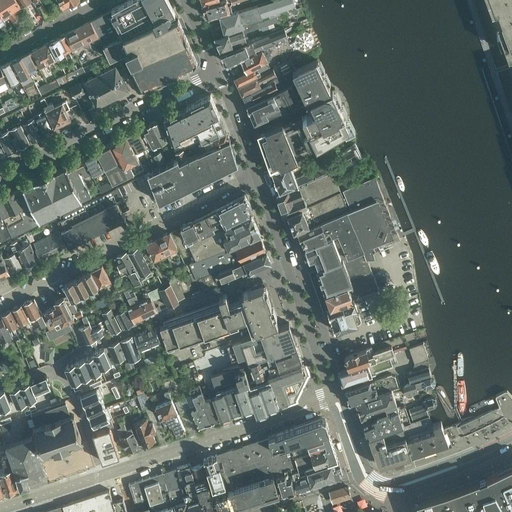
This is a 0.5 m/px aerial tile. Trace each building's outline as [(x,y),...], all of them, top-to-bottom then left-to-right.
[(20,6),(16,0),(0,0),(0,14),(4,21),(10,17),(16,27),(23,23),(15,9),(20,6)] [(18,0),(26,11),(29,9),(26,3),(31,0),(18,0)] [(32,0),(33,1),(32,1),(44,19),(50,16),(39,0),(32,0)] [(51,3),(56,12),(62,9),(56,0),(51,3)] [(91,20),(101,39),(104,44),(105,45),(118,39),(118,37),(120,36),(121,38),(154,22),(157,27),(178,17),(178,16),(175,18),(168,4),(170,3),(169,0),(128,0),(111,9),(105,13),(91,20)] [(229,0),(213,0),(203,3),(207,15),(209,16),(232,10),(231,3),(229,0)] [(243,9),(220,16),(224,33),(272,16),(295,9),(293,3),(294,3),(293,0),(269,0),(268,1),(243,9)] [(253,0),(241,4),(242,8),(268,1),(268,0),(253,0)] [(511,0),(492,0),(495,6),(491,7),(491,8),(495,6),(499,17),(495,18),(508,53),(511,52),(511,0)] [(26,14),(32,24),(36,21),(31,12),(26,14)] [(224,33),(215,36),(220,49),(233,45),(232,44),(246,39),(244,32),(274,22),(272,16),(224,33)] [(104,44),(104,45),(108,55),(110,60),(123,53),(121,46),(123,45),(126,52),(143,86),(194,64),(196,59),(178,17),(157,27),(154,22),(121,38),(120,36),(118,37),(118,39),(105,45),(104,44)] [(78,27),(65,33),(66,34),(73,48),(76,53),(74,48),(85,42),(98,35),(100,39),(101,39),(91,20),(78,27)] [(6,25),(1,28),(7,38),(13,35),(6,25)] [(252,40),(221,52),(225,62),(228,64),(230,63),(254,50),(256,52),(286,37),(288,36),(284,28),(269,33),(252,40)] [(256,52),(241,59),(247,72),(267,61),(272,59),(272,58),(284,52),(287,58),(296,54),(294,50),(297,48),(304,50),(311,47),(313,41),(310,34),(303,31),(297,34),(294,41),(289,44),(286,37),(256,52)] [(69,50),(73,48),(66,34),(65,34),(64,34),(61,35),(61,37),(58,38),(61,43),(59,44),(61,48),(62,48),(64,51),(69,60),(72,58),(69,50)] [(65,61),(69,60),(64,51),(62,48),(61,48),(59,44),(61,43),(58,38),(54,40),(53,39),(50,41),(50,42),(49,43),(57,57),(61,54),(65,61)] [(49,42),(40,46),(52,69),(56,67),(54,63),(59,61),(49,42)] [(52,69),(40,46),(31,51),(41,70),(46,67),(48,71),(52,69)] [(11,61),(23,82),(32,100),(46,92),(44,88),(39,90),(31,76),(35,74),(32,69),(38,66),(31,51),(11,61)] [(247,72),(234,78),(238,85),(269,70),(282,63),(280,58),(269,64),(267,61),(247,72)] [(269,70),(238,85),(242,95),(263,84),(262,82),(276,75),(277,78),(290,72),(294,70),(296,69),(291,59),(269,70)] [(333,89),(331,90),(317,59),(296,69),(294,70),(308,101),(307,101),(313,114),(309,116),(308,114),(303,116),(302,115),(302,116),(316,148),(349,128),(344,117),(346,116),(333,89)] [(11,61),(1,66),(9,83),(15,80),(18,85),(23,82),(11,61)] [(75,97),(89,90),(91,94),(88,95),(90,97),(92,96),(97,106),(129,90),(116,64),(70,87),(75,97)] [(1,66),(0,66),(0,85),(5,83),(9,92),(13,90),(9,83),(1,66)] [(294,70),(290,72),(295,82),(247,105),(250,112),(252,112),(253,114),(251,115),(255,123),(281,110),(282,111),(305,101),(306,101),(306,102),(307,101),(308,101),(294,70)] [(295,82),(290,72),(277,78),(273,80),(274,81),(242,96),(247,105),(295,82)] [(175,151),(176,151),(218,132),(218,134),(226,131),(225,130),(224,131),(219,116),(220,116),(219,115),(220,115),(210,93),(164,116),(172,140),(175,151)] [(41,99),(46,109),(54,126),(68,119),(69,116),(66,110),(70,108),(66,100),(62,102),(54,106),(52,102),(48,104),(46,101),(50,99),(48,95),(41,99)] [(18,106),(13,98),(5,101),(10,110),(18,106)] [(32,116),(33,118),(43,136),(55,129),(54,126),(46,109),(32,116)] [(32,141),(43,136),(33,118),(26,121),(21,112),(16,114),(21,124),(23,123),(32,141)] [(316,148),(302,116),(274,128),(274,127),(261,132),(268,149),(271,148),(278,164),(271,167),(272,170),(289,163),(298,159),(316,148)] [(141,129),(142,131),(158,162),(165,158),(161,150),(159,151),(158,149),(155,151),(154,150),(155,149),(153,145),(166,139),(157,121),(156,122),(156,121),(154,121),(150,123),(149,125),(148,125),(148,126),(141,129)] [(21,124),(8,130),(18,148),(30,142),(21,124)] [(136,129),(126,135),(135,153),(142,149),(146,156),(148,155),(150,159),(142,163),(145,169),(158,162),(142,131),(139,132),(139,130),(136,129)] [(0,130),(0,139),(7,153),(18,148),(8,130),(1,133),(0,130)] [(226,131),(218,134),(218,132),(176,151),(175,151),(178,158),(179,160),(197,152),(197,153),(229,138),(226,131)] [(126,135),(111,142),(122,166),(127,175),(128,177),(134,174),(130,165),(134,163),(133,161),(138,158),(135,153),(126,135)] [(178,158),(148,173),(159,202),(159,201),(159,199),(170,193),(174,194),(175,191),(186,185),(187,188),(238,163),(230,138),(229,138),(197,153),(197,152),(179,160),(178,158)] [(96,151),(104,169),(105,171),(112,183),(112,185),(128,177),(127,175),(118,158),(111,142),(101,147),(101,148),(99,149),(98,148),(95,150),(96,151)] [(355,156),(352,149),(347,152),(347,153),(336,159),(339,165),(355,156)] [(84,157),(91,173),(92,175),(104,169),(96,151),(91,154),(89,153),(85,155),(85,157),(84,157)] [(77,159),(74,160),(81,174),(83,174),(84,176),(91,173),(84,157),(83,156),(77,159)] [(66,165),(66,166),(82,199),(83,200),(91,196),(85,183),(80,175),(81,174),(74,160),(72,161),(72,162),(66,165)] [(279,192),(331,169),(336,167),(334,162),(330,164),(330,163),(295,178),(290,163),(271,171),(274,178),(274,179),(276,184),(277,185),(279,192)] [(82,199),(66,166),(65,167),(56,172),(56,171),(55,172),(54,170),(52,171),(52,172),(48,174),(48,173),(46,174),(46,175),(42,177),(42,176),(40,177),(40,178),(36,180),(36,179),(34,180),(35,182),(33,183),(25,187),(23,188),(41,223),(72,207),(71,204),(82,199)] [(288,214),(341,190),(331,169),(279,192),(280,193),(278,193),(278,194),(277,194),(277,195),(277,196),(283,215),(288,213),(288,214)] [(343,190),(351,209),(295,233),(309,271),(309,272),(310,272),(311,276),(311,277),(314,285),(314,286),(315,286),(316,290),(316,291),(317,291),(318,296),(319,298),(321,299),(324,305),(323,308),(323,309),(322,309),(323,310),(354,299),(379,289),(367,257),(375,256),(373,250),(400,239),(397,231),(394,225),(395,225),(392,218),(391,218),(389,212),(386,204),(384,198),(380,189),(378,184),(375,176),(343,190)] [(99,187),(100,189),(101,191),(112,186),(110,181),(99,187)] [(22,186),(0,196),(0,211),(12,237),(41,223),(23,188),(22,186)] [(58,221),(70,246),(125,218),(116,200),(123,197),(118,187),(63,215),(65,218),(58,221)] [(341,190),(288,214),(289,217),(294,230),(347,208),(346,205),(341,190)] [(180,225),(188,242),(219,228),(251,214),(252,213),(251,211),(249,212),(245,205),(250,202),(245,193),(201,215),(180,225)] [(0,233),(0,239),(1,242),(12,237),(0,213),(0,232),(0,233)] [(188,242),(197,261),(226,250),(227,252),(261,236),(260,236),(259,234),(261,234),(260,233),(261,233),(260,232),(252,215),(251,214),(219,228),(188,242)] [(59,230),(46,236),(53,252),(66,245),(59,230)] [(26,234),(30,242),(34,240),(31,232),(26,234)] [(147,244),(154,259),(177,248),(170,233),(169,233),(168,233),(166,232),(163,234),(163,236),(153,241),(151,240),(148,241),(148,243),(147,243),(147,244)] [(53,252),(46,236),(33,242),(36,248),(35,249),(40,258),(53,252)] [(197,261),(203,276),(213,272),(217,270),(219,272),(260,254),(259,251),(265,248),(264,244),(261,236),(227,252),(226,250),(211,256),(197,261)] [(22,241),(24,245),(20,247),(17,240),(10,243),(14,250),(16,249),(24,265),(38,259),(30,242),(29,243),(27,239),(22,241)] [(152,273),(138,247),(127,253),(142,279),(152,273)] [(213,272),(203,276),(196,280),(200,289),(200,291),(218,284),(236,277),(268,263),(268,262),(269,259),(270,259),(266,251),(260,254),(219,272),(217,270),(213,272)] [(1,252),(0,252),(0,276),(10,272),(1,252)] [(15,252),(4,257),(10,272),(21,266),(15,252)] [(115,258),(121,269),(120,269),(119,271),(121,274),(123,275),(126,273),(127,273),(131,271),(137,283),(142,280),(127,252),(117,256),(117,257),(115,258)] [(91,270),(99,286),(110,280),(102,265),(97,267),(96,267),(93,268),(92,270),(91,270)] [(90,270),(81,275),(91,295),(101,291),(90,270)] [(153,277),(158,286),(162,284),(158,274),(153,277)] [(81,275),(73,279),(83,299),(91,295),(81,275)] [(169,281),(170,283),(178,300),(185,297),(175,278),(169,281)] [(64,284),(69,294),(74,304),(83,299),(73,279),(64,284)] [(170,283),(160,288),(163,295),(168,307),(179,302),(178,300),(170,283)] [(243,297),(237,299),(229,302),(226,293),(219,296),(221,301),(167,320),(163,321),(164,325),(160,327),(167,347),(187,340),(231,325),(229,322),(245,316),(252,335),(279,326),(279,325),(275,315),(273,316),(270,305),(271,305),(266,290),(265,291),(263,286),(263,285),(260,286),(259,283),(252,285),(253,289),(242,292),(243,297)] [(158,286),(148,291),(153,301),(156,299),(163,295),(160,288),(158,286)] [(153,301),(148,291),(147,289),(143,291),(146,299),(139,302),(134,291),(132,288),(124,291),(126,295),(128,298),(131,306),(128,308),(135,322),(158,311),(156,307),(153,301)] [(105,298),(107,302),(120,296),(118,292),(105,298)] [(69,294),(64,297),(74,316),(76,315),(77,317),(83,314),(80,309),(77,311),(74,304),(69,294)] [(45,319),(48,327),(51,332),(58,328),(57,326),(74,317),(74,316),(64,297),(55,301),(57,305),(45,310),(49,317),(45,319)] [(95,302),(98,309),(108,304),(104,297),(95,302)] [(45,329),(48,327),(45,319),(34,298),(30,301),(28,300),(25,302),(24,303),(23,304),(30,319),(38,315),(45,329)] [(327,309),(330,317),(353,310),(357,308),(355,302),(344,306),(343,303),(327,309)] [(23,321),(26,328),(32,325),(21,305),(18,306),(16,306),(14,307),(14,309),(12,309),(19,323),(23,321)] [(116,313),(123,328),(133,323),(126,308),(116,313)] [(5,313),(1,315),(8,329),(9,328),(15,339),(19,337),(14,328),(13,327),(18,324),(11,310),(10,310),(8,310),(6,311),(5,313)] [(353,310),(330,317),(331,322),(332,322),(335,330),(337,331),(341,329),(352,325),(352,326),(357,324),(357,323),(358,323),(357,323),(360,322),(361,319),(359,314),(356,313),(354,314),(353,310)] [(103,314),(112,333),(121,329),(114,314),(109,316),(107,312),(103,314)] [(0,314),(0,332),(3,331),(8,342),(15,339),(9,328),(8,329),(1,315),(1,314),(0,314)] [(101,328),(93,331),(86,316),(82,318),(85,325),(79,328),(85,343),(96,339),(96,338),(109,333),(105,321),(99,323),(101,328)] [(249,363),(297,346),(289,322),(226,344),(232,361),(247,356),(249,363)] [(134,335),(142,355),(148,352),(145,346),(160,340),(154,327),(134,335)] [(121,340),(127,356),(129,361),(140,357),(138,351),(132,336),(121,340)] [(125,357),(119,341),(109,345),(115,361),(125,357)] [(428,358),(423,343),(409,347),(414,363),(428,358)] [(297,346),(249,363),(255,379),(265,375),(263,373),(302,359),(297,346)] [(349,368),(361,364),(388,354),(394,353),(391,346),(374,352),(372,347),(346,355),(345,358),(349,368)] [(105,349),(95,354),(96,356),(102,370),(112,366),(105,349)] [(388,354),(361,364),(362,364),(349,368),(339,371),(343,384),(366,377),(366,376),(371,375),(370,370),(371,369),(391,363),(388,354)] [(96,356),(86,360),(92,374),(93,377),(103,372),(102,370),(96,356)] [(86,360),(76,365),(82,379),(83,381),(93,377),(92,374),(86,360)] [(188,363),(193,375),(198,373),(193,361),(188,363)] [(212,395),(220,418),(225,416),(226,417),(254,407),(256,413),(269,409),(268,407),(278,403),(279,406),(295,400),(294,397),(297,391),(297,390),(302,381),(305,375),(307,374),(303,362),(249,381),(248,379),(246,380),(241,366),(238,364),(222,369),(223,371),(211,376),(217,393),(212,395)] [(76,365),(65,369),(71,383),(72,385),(83,381),(82,379),(76,365)] [(429,366),(407,373),(410,382),(431,376),(431,374),(429,366)] [(391,374),(383,376),(374,379),(373,379),(345,388),(349,402),(356,400),(391,388),(398,386),(395,375),(391,374)] [(46,375),(31,381),(35,391),(51,385),(46,375)] [(403,385),(406,395),(418,391),(417,387),(423,385),(426,387),(434,384),(435,381),(434,377),(431,376),(403,385)] [(30,381),(20,385),(27,401),(37,396),(35,391),(31,381),(30,381)] [(20,385),(10,390),(16,405),(27,401),(20,385)] [(199,385),(190,389),(196,404),(190,406),(198,426),(200,425),(200,426),(202,427),(205,426),(206,423),(207,423),(207,422),(210,421),(198,394),(203,392),(199,385)] [(97,388),(81,395),(85,405),(101,399),(97,388)] [(362,416),(378,411),(394,405),(397,404),(391,388),(356,400),(362,416)] [(4,389),(0,391),(0,407),(1,410),(11,406),(4,389)] [(152,397),(150,392),(149,390),(144,392),(145,393),(138,396),(143,408),(149,405),(147,399),(152,397)] [(164,393),(167,400),(156,405),(161,417),(165,427),(170,425),(174,433),(175,433),(176,434),(181,433),(181,431),(182,430),(185,429),(184,426),(168,391),(164,393)] [(219,418),(220,418),(211,397),(205,399),(203,392),(198,394),(210,421),(213,420),(214,420),(214,421),(216,422),(219,421),(219,419),(219,418)] [(175,401),(180,413),(190,409),(185,397),(175,401)] [(429,415),(427,409),(434,406),(436,403),(435,398),(432,397),(424,400),(424,401),(422,401),(422,404),(409,409),(413,421),(429,415)] [(101,399),(85,405),(89,415),(106,408),(101,399)] [(31,413),(36,427),(35,427),(34,426),(33,429),(34,429),(42,453),(42,454),(44,456),(45,454),(49,453),(50,453),(57,451),(57,450),(69,446),(69,447),(76,444),(80,442),(82,443),(83,440),(82,439),(73,416),(74,414),(71,413),(71,414),(70,415),(65,401),(31,413)] [(365,425),(370,436),(402,425),(410,422),(405,405),(401,407),(396,409),(394,405),(378,411),(378,413),(373,416),(374,419),(368,421),(368,422),(364,423),(365,425)] [(106,408),(89,415),(94,426),(103,422),(108,420),(110,419),(106,408)] [(429,415),(410,422),(402,425),(411,455),(449,443),(441,423),(433,426),(429,415)] [(269,437),(268,437),(272,448),(274,449),(328,430),(329,430),(328,429),(329,429),(328,428),(326,427),(325,423),(326,421),(324,416),(294,427),(275,434),(275,435),(269,437)] [(121,417),(117,418),(121,426),(116,428),(119,435),(119,436),(125,450),(126,450),(127,450),(139,446),(139,445),(142,444),(139,436),(135,437),(131,428),(127,429),(121,417)] [(133,419),(139,436),(142,444),(143,445),(147,443),(149,445),(154,443),(154,441),(155,440),(152,432),(156,431),(153,423),(149,424),(147,418),(141,420),(140,418),(139,417),(138,417),(133,419)] [(105,428),(93,432),(102,461),(119,456),(110,428),(114,427),(110,419),(108,420),(103,422),(105,427),(105,428)] [(402,425),(370,436),(369,436),(373,448),(387,463),(411,456),(411,455),(402,425)] [(268,437),(260,439),(263,448),(260,449),(261,453),(267,451),(268,454),(274,452),(281,471),(289,468),(290,467),(292,471),(298,469),(299,470),(304,469),(311,466),(338,457),(337,457),(336,455),(337,455),(337,454),(335,455),(328,434),(329,433),(328,430),(274,449),(272,448),(268,437)] [(27,485),(31,483),(48,477),(45,469),(43,464),(40,457),(32,435),(6,445),(21,487),(27,485)] [(260,439),(217,454),(226,484),(233,509),(279,495),(273,473),(274,473),(281,471),(274,452),(268,454),(267,451),(261,453),(260,449),(263,448),(260,439)] [(207,462),(205,463),(208,473),(212,488),(226,484),(217,454),(205,458),(207,462)] [(0,467),(0,473),(6,492),(8,491),(9,492),(13,491),(13,489),(15,489),(18,488),(7,456),(2,457),(5,466),(0,467)] [(342,473),(338,457),(311,466),(313,475),(322,472),(324,481),(341,476),(342,473)] [(418,499),(414,499),(417,502),(420,511),(507,511),(511,510),(511,462),(503,467),(504,468),(486,475),(487,477),(488,480),(480,483),(479,481),(479,478),(444,491),(418,499)] [(189,463),(177,467),(183,490),(186,499),(189,511),(206,511),(202,498),(200,499),(191,468),(189,463)] [(205,463),(191,468),(200,499),(202,498),(206,511),(219,511),(213,492),(212,488),(208,473),(205,463)] [(310,486),(324,481),(322,472),(313,475),(311,466),(304,469),(310,486)] [(177,467),(163,472),(174,511),(189,511),(186,499),(183,490),(177,467)] [(281,471),(274,473),(281,494),(287,492),(287,493),(295,490),(289,468),(281,471)] [(298,469),(292,471),(297,490),(310,486),(304,469),(299,470),(298,469)] [(174,511),(163,472),(129,483),(133,496),(135,502),(148,497),(151,505),(152,508),(152,511),(174,511)] [(129,483),(119,486),(126,509),(127,511),(138,511),(138,509),(135,502),(133,496),(129,483)] [(226,484),(212,488),(213,492),(219,511),(224,511),(233,509),(226,484)] [(115,488),(109,490),(116,511),(127,511),(126,509),(119,486),(115,488)] [(352,498),(348,487),(329,493),(333,504),(352,498)] [(62,505),(64,511),(116,511),(109,490),(62,505)]
